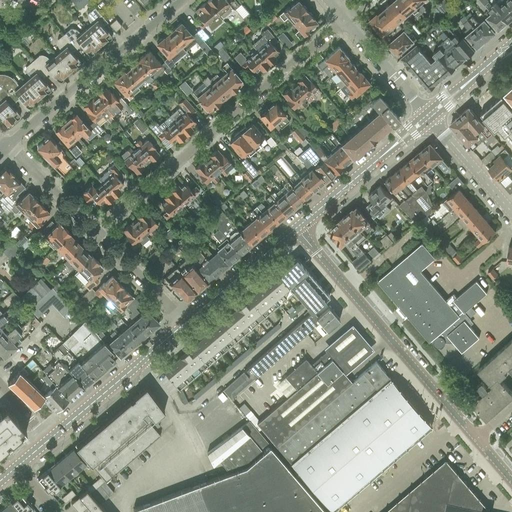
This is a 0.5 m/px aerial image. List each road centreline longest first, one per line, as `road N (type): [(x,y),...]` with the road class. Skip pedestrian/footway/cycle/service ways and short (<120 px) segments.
road 1 (residential): [(343,24),(95,233)]
road 2 (unclassified): [(476,437),(296,229)]
road 3 (tertiary): [(46,442),(186,322)]
road 4 (residential): [(141,33),(8,147)]
road 5 (tertiary): [(186,322),(296,229)]
road 6 (residential): [(95,233),(186,322)]
road 7 (tertiary): [(296,229),(391,148)]
road 8 (tertiary): [(511,214),(430,121)]
road 9 (residential): [(8,147),(95,233)]
